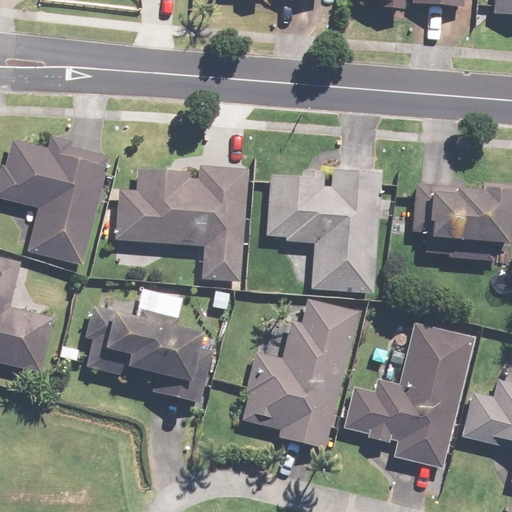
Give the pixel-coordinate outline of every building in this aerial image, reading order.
[(344,0),(345,2),(367,4),(367,11),(396,13),(397,1),(406,1),(406,6),(457,10),(458,0),(344,0)] [(511,0),(489,0),(488,17),(511,18),(511,0)] [(77,269),(104,159),(65,149),(66,144),(45,139),(42,151),(2,141),(0,149),(0,203),(32,211),(21,255),(77,269)] [(114,192),(110,243),(198,250),(195,283),(234,285),(242,172),(193,169),(192,182),(184,181),(184,177),(132,173),(130,193),(114,192)] [(366,297),(376,177),(327,173),(326,189),(318,188),(319,174),(297,173),(296,181),(264,178),(259,239),(280,240),(279,244),(308,246),(304,292),(366,297)] [(476,191),(410,187),(407,235),(419,236),(418,256),(442,258),(443,246),(504,250),(505,227),(508,227),(511,188),(476,186),(476,191)] [(0,368),(34,376),(48,320),(4,309),(15,265),(0,261),(0,368)] [(319,452),(352,314),(302,302),(296,325),(284,322),(275,360),(251,354),(241,394),(245,395),(237,423),(274,432),(272,441),(319,452)] [(133,320),(87,309),(79,340),(87,342),(80,370),(125,381),(127,375),(148,380),(145,394),(194,406),(206,355),(193,351),(197,335),(172,329),(174,322),(135,312),(133,320)] [(436,472),(469,340),(409,326),(393,387),(371,382),(368,395),(348,390),(338,431),(361,437),(360,441),(382,447),(383,442),(391,444),(387,460),(436,472)] [(511,386),(493,382),(488,401),(467,395),(456,440),(511,453),(511,457),(505,485),(511,486),(511,386)]
